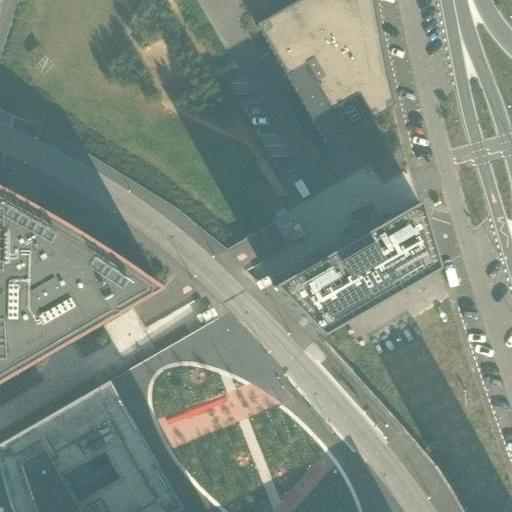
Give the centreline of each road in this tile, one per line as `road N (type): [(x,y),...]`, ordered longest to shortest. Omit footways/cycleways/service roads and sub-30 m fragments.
road 1 (unclassified): [(511,383),(444,166),(408,0)]
road 2 (secondary): [(511,251),(479,155),(457,33)]
road 3 (secondary): [(511,163),(484,79),(457,33)]
